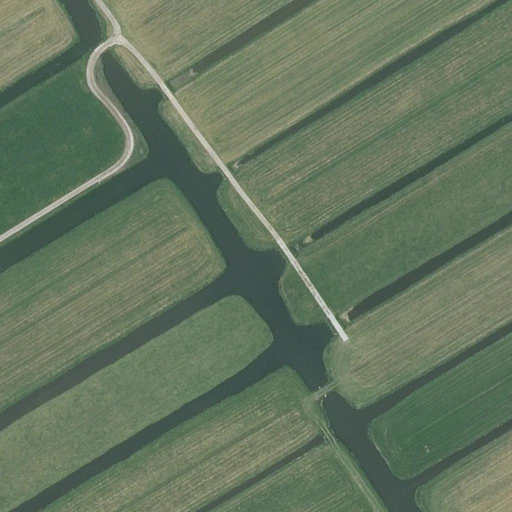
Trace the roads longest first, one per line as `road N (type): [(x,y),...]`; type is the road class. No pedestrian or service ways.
road 1 (track): [(116,36),(269,226),(346,340)]
road 2 (track): [(0,238),(116,165),(129,145),(89,76),(95,53),(116,36),(99,0)]
